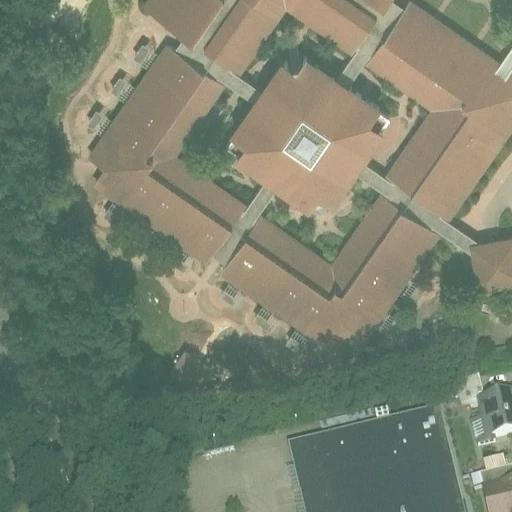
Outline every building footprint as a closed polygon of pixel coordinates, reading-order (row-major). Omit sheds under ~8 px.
[(333,354),(344,337),(363,350),(441,235),(468,252),(474,286),(511,278),(511,231),(478,238),(451,220),(511,130),(511,46),(502,59),(415,0),(408,10),(392,0),(149,0),(143,8),(185,36),(175,50),(168,45),(89,160),(104,170),(94,185),(208,262),(212,257),(226,267),(219,277),(333,354)] [(137,56),(154,64),(162,48),(145,40),(137,56)] [(129,97),(138,84),(124,75),(115,88),(129,97)] [(418,299),(428,287),(416,276),(406,288),(418,299)] [(511,398),(475,406),(484,447),(511,441),(511,398)] [(463,511),(439,415),(292,452),(306,511),(463,511)] [(511,511),(511,484),(482,491),(486,511),(511,511)]
